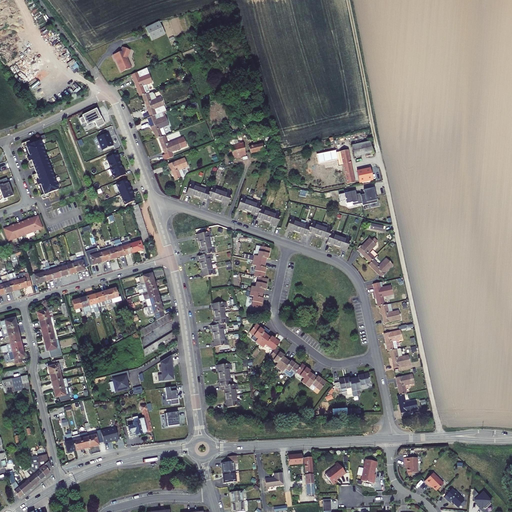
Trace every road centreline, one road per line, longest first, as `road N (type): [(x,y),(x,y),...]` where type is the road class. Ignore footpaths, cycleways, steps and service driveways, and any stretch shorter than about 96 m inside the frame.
road 1 (track): [(350,0),(436,437)]
road 2 (residential): [(287,244),(274,303),(278,324),(331,363),(375,356)]
road 3 (residential): [(60,484),(21,302)]
road 4 (residential): [(200,438),(170,257)]
road 5 (secondary): [(212,447),(391,439)]
road 6 (residential): [(375,356),(352,273),(287,244)]
road 7 (residential): [(21,302),(170,257)]
road 8 (residential): [(287,244),(179,206),(154,207)]
road 9 (secondary): [(60,484),(114,462),(191,448)]
road 10 (residential): [(154,207),(109,93)]
